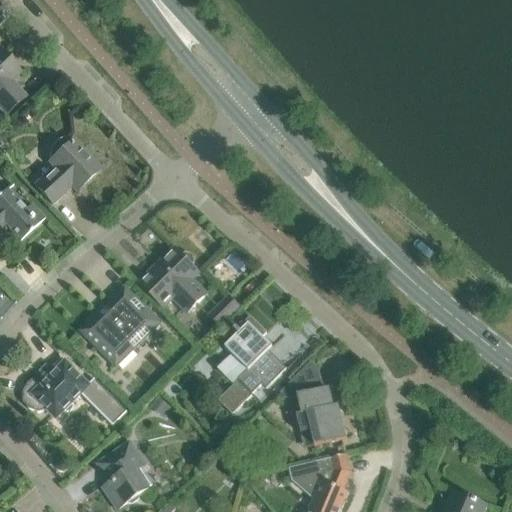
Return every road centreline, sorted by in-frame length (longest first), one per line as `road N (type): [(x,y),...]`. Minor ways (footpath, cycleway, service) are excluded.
road 1 (residential): [(392,511),(408,441),(391,386),(361,344),(175,179)]
road 2 (residential): [(175,179),(9,0)]
road 3 (residential): [(0,345),(175,179)]
road 4 (tertiary): [(511,362),(344,216)]
road 5 (tertiary): [(151,0),(185,55),(243,120)]
road 6 (tertiary): [(261,105),(157,0)]
road 7 (tertiary): [(344,216),(316,164),(261,105)]
road 8 (tertiary): [(243,120),(344,216)]
